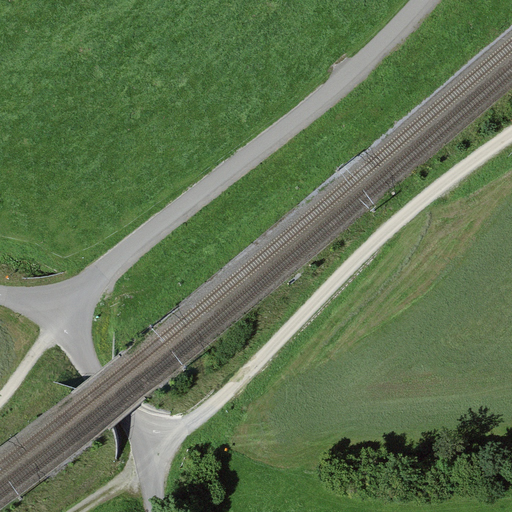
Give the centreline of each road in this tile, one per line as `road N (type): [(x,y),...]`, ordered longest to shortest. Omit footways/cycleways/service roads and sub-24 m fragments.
road 1 (track): [(427,0),(347,80),(64,309)]
road 2 (track): [(511,135),(372,243),(185,429),(156,445)]
road 3 (track): [(64,309),(156,445),(156,511)]
